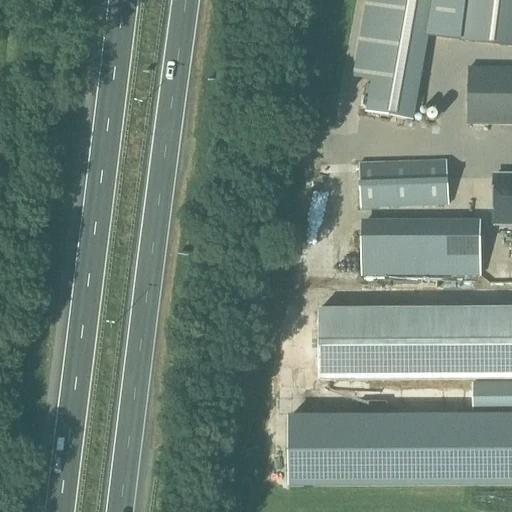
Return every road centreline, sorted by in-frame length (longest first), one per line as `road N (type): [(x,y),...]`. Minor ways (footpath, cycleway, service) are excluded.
road 1 (trunk): [(120,511),(185,0)]
road 2 (motorway): [(122,0),(59,511)]
